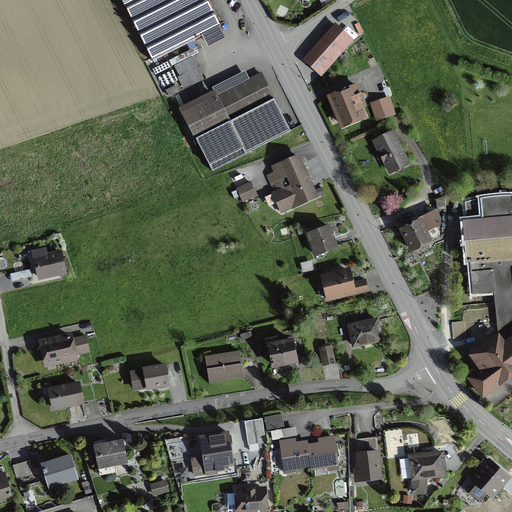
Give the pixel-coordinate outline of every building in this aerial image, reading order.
[(206,0),(121,0),(124,5),(123,6),(152,62),(220,27),(206,0)] [(321,75),(351,42),(336,27),(305,61),(321,75)] [(171,67),(198,53),(195,48),(168,61),(171,67)] [(186,74),(197,69),(191,57),(180,63),(186,74)] [(291,134),(260,74),(182,114),(213,173),(291,134)] [(354,86),(330,96),(342,126),(361,119),(353,98),(359,96),(354,86)] [(387,98),(373,103),(378,117),(392,113),(387,98)] [(391,133),(374,142),(390,172),(406,164),(400,152),(402,151),(399,145),(397,145),(391,133)] [(274,168),(276,172),(266,176),(274,193),(273,193),(281,212),(299,204),(314,197),(297,158),(274,168)] [(249,183),(247,184),(236,189),(241,202),(255,196),(249,183)] [(511,195),(496,196),(480,199),(464,203),(465,220),(462,221),(465,263),(469,263),(471,295),(511,291),(511,195)] [(436,202),(437,210),(443,209),(444,200),(436,202)] [(410,248),(411,250),(421,246),(426,243),(429,241),(423,230),(421,225),(419,222),(412,226),(402,231),(407,241),(406,241),(405,244),(406,248),(410,248)] [(314,255),(336,248),(328,227),(307,235),(314,255)] [(193,253),(197,264),(212,259),(210,254),(208,248),(193,253)] [(46,250),(31,253),(38,284),(67,277),(62,253),(48,256),(46,250)] [(25,272),(9,276),(11,285),(27,281),(25,272)] [(364,281),(350,284),(347,272),(323,278),(328,298),(352,292),(353,294),(367,291),(364,281)] [(380,341),(376,320),(348,326),(353,346),(380,341)] [(269,346),(273,366),(295,362),(291,341),(285,342),(284,338),(277,340),(277,336),(264,339),(266,346),(269,346)] [(69,337),(41,343),(46,365),(74,359),(73,355),(88,352),(84,337),(70,340),(69,337)] [(481,369),(469,378),(482,396),(511,373),(511,338),(503,345),(497,337),(471,356),(481,369)] [(329,347),(320,349),(323,365),(333,363),(329,347)] [(228,354),(228,355),(210,357),(212,368),(206,369),(209,383),(243,377),(239,352),(228,354)] [(168,384),(164,366),(144,370),(147,388),(168,384)] [(82,403),(78,384),(49,390),(53,409),(82,403)] [(264,418),(265,425),(280,423),(278,415),(281,415),(281,414),(264,418)] [(260,420),(245,422),(247,437),(257,436),(262,435),(261,427),(260,420)] [(265,425),(266,433),(271,432),(281,430),(281,429),(280,423),(265,425)] [(221,465),(232,463),(227,434),(203,438),(204,442),(201,443),(206,473),(222,471),(221,465)] [(259,443),(257,436),(247,437),(249,445),(259,443)] [(294,441),(283,442),(280,443),(284,469),(294,468),(310,465),(310,469),(311,469),(337,464),(332,438),(321,440),(318,441),(319,444),(307,446),(307,442),(306,443),(294,444),(294,442),(294,441)] [(126,461),(122,440),(86,447),(89,464),(100,461),(101,466),(126,461)] [(376,452),(357,455),(360,480),(379,478),(376,452)] [(441,454),(410,458),(412,479),(413,479),(412,492),(424,493),(425,477),(443,475),(441,454)] [(43,472),(46,484),(76,475),(70,456),(44,464),(45,469),(42,470),(43,472)] [(28,461),(21,463),(25,477),(32,475),(28,461)] [(489,461),(472,480),(491,497),(508,478),(489,461)] [(0,497),(10,495),(4,474),(0,475),(0,497)] [(164,482),(151,486),(153,495),(167,491),(164,482)] [(258,490),(249,491),(236,492),(237,505),(227,506),(227,511),(264,511),(263,490),(258,490)]
